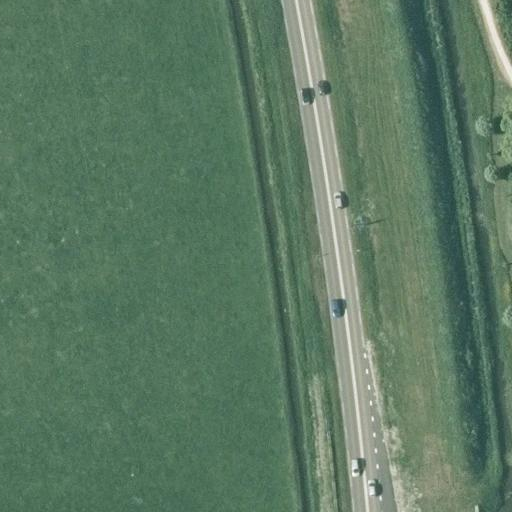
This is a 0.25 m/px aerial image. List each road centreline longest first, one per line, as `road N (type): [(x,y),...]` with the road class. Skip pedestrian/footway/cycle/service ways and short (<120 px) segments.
road 1 (primary): [(399,511),(361,238),(326,74),(300,0)]
road 2 (primary): [(297,0),(361,511)]
